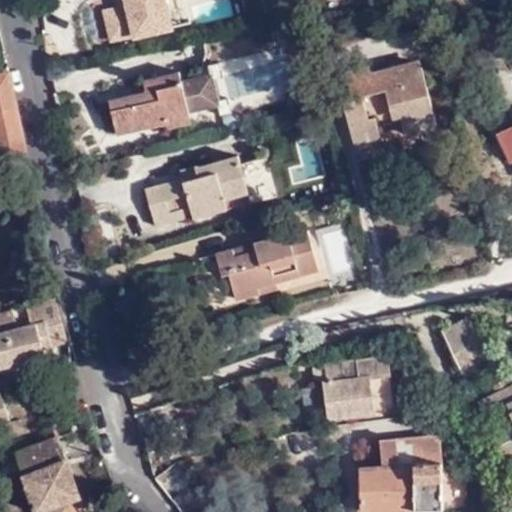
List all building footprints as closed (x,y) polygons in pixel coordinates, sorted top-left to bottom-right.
[(106,19),(111,43),(171,29),(163,0),(116,0),(119,9),(120,16),(106,19)] [(163,0),(171,29),(191,25),(185,0),(163,0)] [(119,9),(104,12),(106,19),(120,16),(119,9)] [(221,105),(220,105),(222,114),(233,112),(223,61),(211,64),(213,73),(214,73),(221,105)] [(384,147),(378,126),(376,118),(406,110),(411,132),(436,125),(422,64),(374,75),(372,68),(348,74),(353,97),(343,99),(357,155),(384,147)] [(115,132),(167,121),(166,116),(190,111),(220,105),(221,105),(214,73),(213,73),(183,79),(182,70),(143,78),(145,90),(108,97),(115,132)] [(0,112),(20,108),(13,71),(0,73),(0,112)] [(20,108),(0,112),(0,142),(2,142),(5,153),(28,148),(20,108)] [(376,118),(378,126),(400,120),(404,134),(411,132),(406,110),(376,118)] [(167,121),(168,125),(192,120),(190,111),(166,116),(167,121)] [(511,125),(500,131),(506,148),(511,145),(511,125)] [(314,140),(297,144),(305,175),(321,171),(314,140)] [(226,199),(250,192),(240,154),(182,169),(184,177),(145,187),(155,227),(192,216),(194,220),(229,211),(228,209),(226,199)] [(252,203),(250,192),(226,199),(228,209),(252,203)] [(257,283),(317,267),(307,226),(215,249),(222,273),(228,271),(235,295),(258,290),(257,283)] [(71,333),(60,291),(39,297),(46,319),(22,326),(15,304),(0,307),(0,364),(48,351),(47,343),(71,337),(71,333)] [(467,317),(439,329),(461,375),(489,362),(467,317)] [(328,417),(394,409),(388,355),(326,362),(327,379),(324,379),(328,417)] [(511,384),(477,401),(487,419),(499,413),(511,438),(499,443),(511,470),(511,384)] [(0,423),(15,419),(9,401),(4,387),(0,388),(0,423)] [(499,413),(487,419),(499,443),(511,438),(499,413)] [(37,511),(87,511),(89,511),(61,434),(15,450),(37,511)] [(439,436),(377,441),(378,465),(355,466),(358,509),(442,505),(442,502),(466,501),(465,478),(463,474),(459,472),(441,472),(439,436)]
